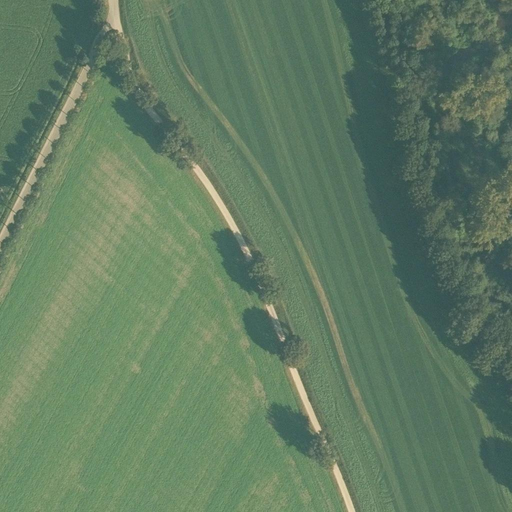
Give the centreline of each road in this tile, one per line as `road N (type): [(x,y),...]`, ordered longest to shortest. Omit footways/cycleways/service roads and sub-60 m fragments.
road 1 (track): [(347,511),(227,220),(143,100),(112,17)]
road 2 (unclassified): [(0,244),(112,17),(113,0)]
